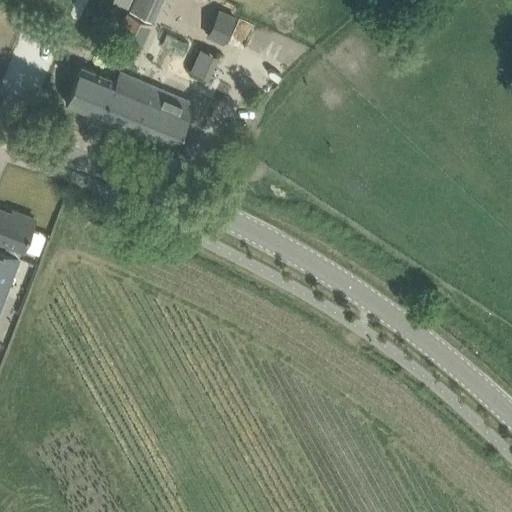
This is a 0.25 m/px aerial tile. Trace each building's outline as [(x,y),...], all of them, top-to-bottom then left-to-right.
[(132,0),(129,9),(152,19),(160,0),(132,0)] [(404,33),(425,15),(408,0),(407,0),(388,18),(404,33)] [(219,10),(208,35),(223,42),(234,16),(219,10)] [(153,23),(127,12),(114,41),(139,54),(153,23)] [(201,47),(189,72),(204,79),(216,53),(201,47)] [(116,80),(81,65),(66,102),(175,148),(194,101),(120,71),(116,80)] [(0,249),(0,309),(20,257),(18,257),(22,247),(23,248),(31,229),(35,219),(21,213),(19,216),(0,208),(0,238),(8,242),(4,251),(0,249)]
